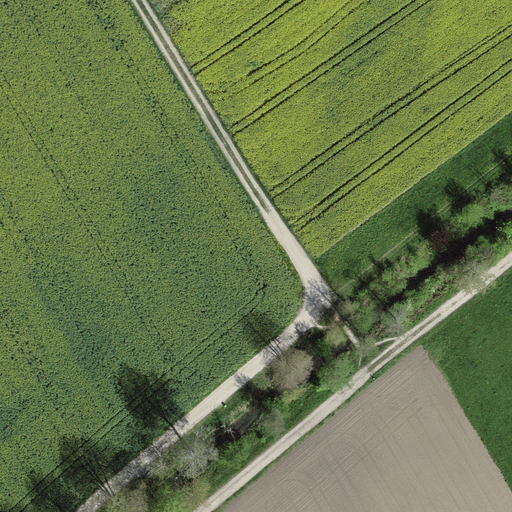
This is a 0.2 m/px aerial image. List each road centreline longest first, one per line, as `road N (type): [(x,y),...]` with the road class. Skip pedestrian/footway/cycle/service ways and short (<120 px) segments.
road 1 (track): [(326,305),(137,0)]
road 2 (track): [(326,305),(78,511)]
road 3 (track): [(511,168),(326,305)]
road 4 (track): [(213,511),(360,379)]
road 5 (track): [(360,379),(511,262)]
